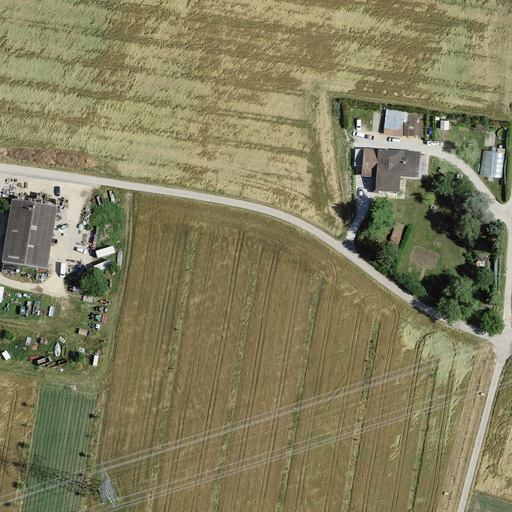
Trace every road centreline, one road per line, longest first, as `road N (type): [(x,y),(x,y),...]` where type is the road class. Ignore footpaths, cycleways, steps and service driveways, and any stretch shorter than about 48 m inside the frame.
road 1 (unclassified): [(0,166),(272,211),(320,234),(429,311),(505,341)]
road 2 (track): [(505,341),(461,511)]
